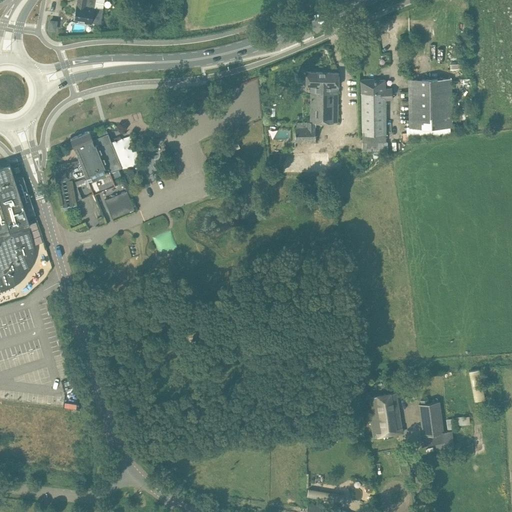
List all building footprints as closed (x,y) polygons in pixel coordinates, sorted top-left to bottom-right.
[(77,0),(74,17),(79,18),(79,21),(91,23),(91,22),(100,23),(104,0),(77,0)] [(141,22),(143,13),(132,11),(130,21),(141,22)] [(306,71),(306,81),(306,85),(310,86),(309,122),(296,121),(296,127),(295,127),(294,142),(315,143),(316,122),(336,122),(338,73),(306,71)] [(384,151),(383,142),(385,142),(385,99),(392,99),(392,88),(385,88),(384,79),(370,80),(370,79),(360,80),(361,92),(361,93),(362,151),(384,151)] [(452,127),(451,89),(451,79),(409,80),(409,90),(410,136),(446,136),(446,133),(450,133),(450,127),(452,127)] [(93,139),(89,131),(71,138),(80,161),(53,166),(56,182),(86,176),(86,177),(91,189),(93,194),(116,185),(113,178),(121,175),(118,167),(122,166),(119,160),(122,158),(120,153),(117,154),(108,133),(93,139)] [(0,290),(13,286),(25,275),(33,261),(34,253),(34,245),(29,228),(22,230),(21,226),(28,224),(26,217),(35,214),(32,205),(30,200),(23,176),(14,179),(9,164),(9,163),(0,166),(0,290)] [(127,191),(105,200),(112,218),(134,209),(127,191)] [(396,392),(369,396),(371,407),(369,408),(374,437),(398,433),(402,432),(396,392)] [(423,434),(440,432),(436,401),(418,404),(423,434)] [(469,423),(469,415),(456,416),(456,424),(469,423)] [(451,430),(443,431),(445,449),(453,447),(451,430)] [(326,511),(328,506),(308,502),(305,511),(326,511)]
